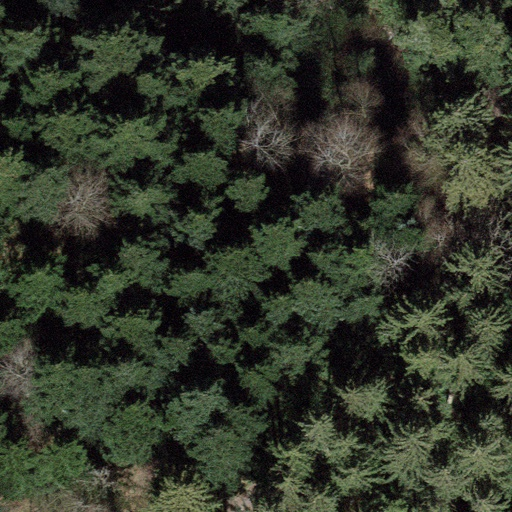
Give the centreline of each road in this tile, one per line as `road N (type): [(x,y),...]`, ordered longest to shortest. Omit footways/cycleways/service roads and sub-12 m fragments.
road 1 (track): [(171,511),(162,375),(174,29),(164,0)]
road 2 (track): [(511,250),(481,264),(224,511)]
